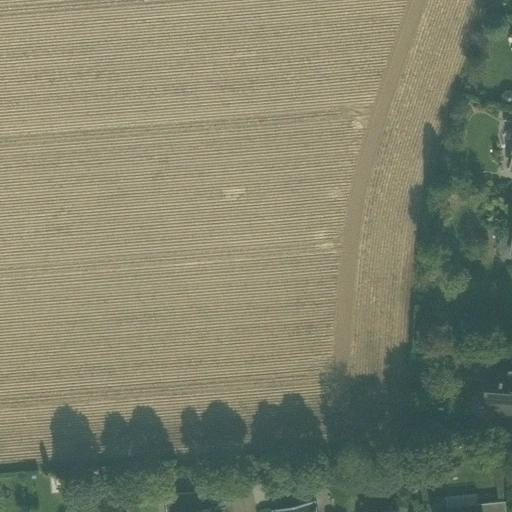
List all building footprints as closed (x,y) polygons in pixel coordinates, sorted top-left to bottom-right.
[(511,236),(507,236),(502,240),(500,251),(503,255),(511,256),(511,236)] [(511,369),(488,368),(486,392),(498,392),(497,406),(511,407),(511,369)] [(273,491),(276,509),(300,504),(296,486),(273,491)] [(163,495),(166,511),(194,511),(203,510),(199,492),(163,495)] [(316,511),(315,502),(316,502),(315,500),(300,504),(276,509),(272,510),(272,511),(273,511),(316,511)] [(479,508),(479,511),(505,511),(505,501),(478,504),(478,508),(479,508)]
